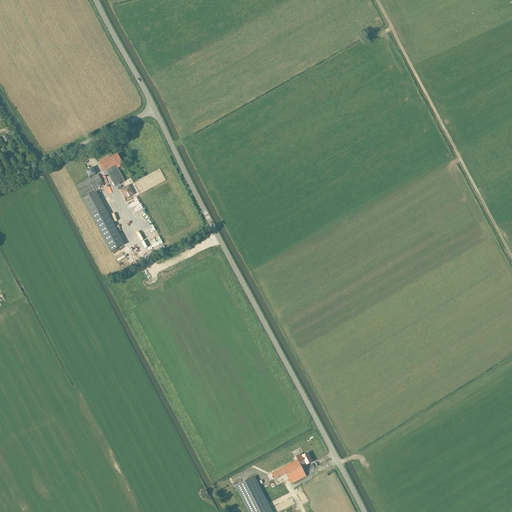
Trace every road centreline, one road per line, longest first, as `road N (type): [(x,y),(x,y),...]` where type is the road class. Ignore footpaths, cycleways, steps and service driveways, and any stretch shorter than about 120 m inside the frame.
road 1 (tertiary): [(362,511),(153,110)]
road 2 (unclassified): [(0,187),(153,110)]
road 3 (tertiary): [(153,110),(97,0)]
